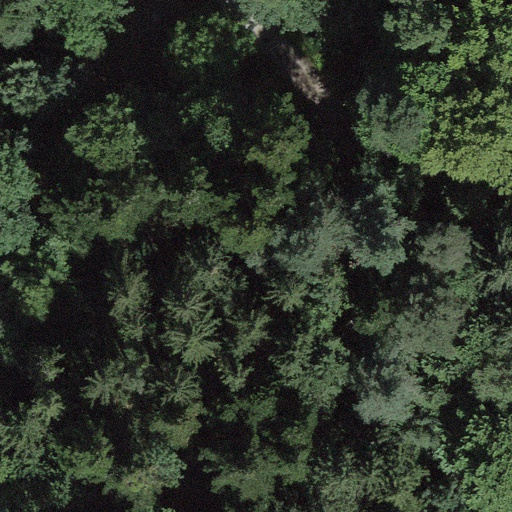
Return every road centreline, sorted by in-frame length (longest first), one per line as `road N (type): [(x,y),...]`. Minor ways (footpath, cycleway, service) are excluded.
road 1 (track): [(233,0),(332,112),(385,220),(417,337),(444,396),(511,477)]
road 2 (track): [(228,0),(0,248)]
